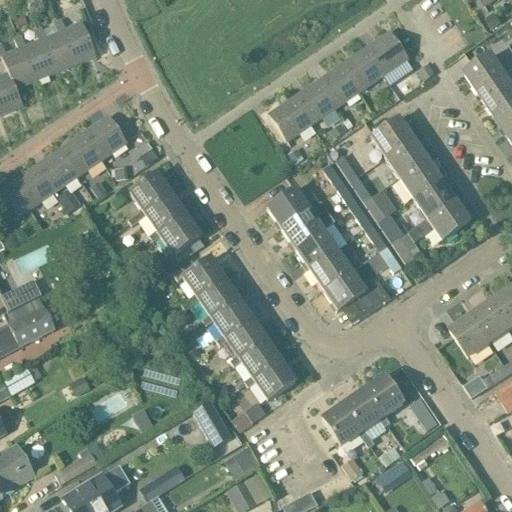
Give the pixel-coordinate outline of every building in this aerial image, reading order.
[(38,0),(24,0),(29,11),(36,8),(39,1),(38,0)] [(496,0),(477,0),(484,8),(496,0)] [(26,25),(22,16),(14,19),(17,29),(26,25)] [(494,16),(484,22),(491,31),(500,25),(494,16)] [(57,24),(53,25),(54,28),(58,36),(61,34),(75,67),(95,59),(82,26),(65,32),(61,22),(57,24)] [(37,32),(33,33),(38,44),(41,42),(55,75),(75,67),(61,34),(58,36),(45,41),(42,33),(41,30),(37,32)] [(387,36),(363,53),(381,79),(405,62),(387,36)] [(17,40),(13,41),(17,52),(21,50),(35,83),(55,75),(41,42),(38,44),(25,49),(21,38),(17,40)] [(1,46),(0,46),(0,59),(7,76),(8,76),(14,92),(15,92),(34,84),(35,83),(21,50),(17,52),(5,57),(1,46)] [(363,53),(339,69),(357,95),(381,79),(363,53)] [(464,77),(478,98),(506,79),(491,58),(464,77)] [(430,67),(417,76),(423,84),(436,76),(430,67)] [(339,69),(315,85),(333,112),(357,95),(339,69)] [(0,112),(2,117),(22,109),(15,92),(14,92),(8,76),(7,76),(0,78),(0,112)] [(511,87),(506,79),(478,98),(492,118),(511,104),(511,87)] [(315,85),(291,102),(309,128),(333,112),(315,85)] [(309,128),(291,102),(267,118),(285,144),(309,128)] [(511,104),(492,118),(506,139),(511,134),(511,104)] [(107,120),(83,136),(101,163),(125,146),(107,120)] [(347,121),(342,124),(347,131),(352,128),(347,121)] [(370,141),(384,161),(411,142),(398,122),(370,141)] [(340,126),(329,134),(333,141),(345,133),(340,126)] [(83,136),(59,153),(77,179),(101,163),(83,136)] [(411,142),(384,161),(398,182),(426,163),(411,142)] [(297,151),(288,157),(293,165),(302,159),(297,151)] [(59,153),(35,169),(53,196),(77,179),(59,153)] [(343,159),(335,164),(349,185),(357,180),(356,179),(348,166),(343,159)] [(426,163),(398,182),(412,203),(440,183),(426,163)] [(344,189),(330,168),(322,173),(337,194),(344,189)] [(35,169),(11,186),(29,212),(53,196),(35,169)] [(125,170),(113,171),(115,183),(127,182),(125,170)] [(156,176),(128,196),(140,214),(142,217),(170,197),(156,176)] [(357,180),(349,185),(363,206),(371,200),(364,189),(357,180)] [(440,183),(412,203),(426,223),(416,230),(454,204),(440,183)] [(29,212),(11,186),(0,192),(0,221),(5,228),(29,212)] [(344,189),(337,194),(351,214),(358,209),(344,189)] [(79,207),(68,191),(56,200),(67,215),(79,207)] [(266,212),(280,233),(308,214),(294,193),(266,212)] [(140,214),(133,219),(137,225),(144,220),(154,235),(156,238),(184,218),(170,197),(142,217),(140,214)] [(371,200),(363,206),(377,227),(385,221),(383,217),(371,200)] [(416,230),(409,235),(415,244),(432,232),(440,244),(469,225),(454,204),(426,223),(416,230)] [(358,209),(351,214),(365,235),(372,230),(358,209)] [(308,214),(280,233),(294,253),(322,234),(308,214)] [(154,235),(148,239),(152,245),(159,241),(170,258),(171,258),(197,240),(199,239),(184,218),(156,238),(154,235)] [(385,221),(377,227),(391,247),(403,239),(389,218),(385,221)] [(133,219),(127,223),(131,229),(137,225),(133,219)] [(11,227),(0,234),(0,236),(6,246),(19,238),(11,227)] [(372,230),(365,235),(379,255),(386,250),(372,230)] [(322,234),(294,253),(309,274),(336,255),(322,234)] [(403,239),(391,247),(405,268),(417,260),(409,248),(415,244),(409,235),(403,239)] [(386,250),(379,255),(393,276),(401,271),(386,250)] [(336,255),(309,274),(322,294),(350,275),(336,255)] [(186,277),(181,280),(194,298),(195,301),(223,282),(209,261),(186,277)] [(156,284),(165,278),(159,268),(149,275),(156,284)] [(177,283),(181,280),(186,277),(181,269),(172,275),(177,283)] [(350,275),(322,294),(337,315),(351,305),(362,320),(389,303),(378,287),(364,296),(350,275)] [(194,298),(187,303),(191,309),(198,305),(207,319),(209,321),(237,302),(223,282),(195,301),(194,298)] [(511,294),(510,292),(490,306),(509,334),(511,331),(511,294)] [(14,297),(1,303),(8,315),(20,309),(14,297)] [(207,319),(201,323),(206,329),(212,325),(222,340),(249,320),(237,302),(209,321),(207,319)] [(187,303),(181,307),(185,313),(191,309),(187,303)] [(490,306),(469,320),(488,348),(509,334),(490,306)] [(41,307),(5,325),(8,330),(16,346),(18,351),(54,333),(41,307)] [(263,341),(249,320),(222,340),(215,344),(220,350),(226,346),(236,360),(263,341)] [(488,348),(469,320),(448,335),(467,362),(488,348)] [(0,354),(16,346),(8,330),(0,334),(0,354)] [(277,361),(263,341),(236,360),(229,364),(233,370),(240,366),(249,380),(277,361)] [(196,354),(188,359),(191,364),(199,359),(196,354)] [(293,385),(277,361),(249,380),(244,385),(248,390),(254,386),(265,404),(293,385)] [(489,391),(510,377),(505,369),(503,371),(484,383),(489,391)] [(26,370),(0,383),(0,386),(8,401),(34,385),(26,370)] [(83,379),(68,387),(75,400),(90,392),(83,379)] [(383,379),(362,394),(381,421),(378,423),(383,430),(389,426),(385,419),(402,407),(383,379)] [(220,388),(214,392),(222,403),(228,399),(226,397),(229,395),(224,388),(221,390),(220,388)] [(511,390),(497,400),(509,417),(511,414),(511,390)] [(362,394),(341,408),(360,436),(358,437),(363,444),(369,440),(364,433),(378,423),(381,421),(362,394)] [(209,407),(192,418),(211,451),(229,440),(209,407)] [(341,408),(320,422),(339,450),(358,437),(360,436),(341,408)] [(81,409),(72,415),(77,423),(86,417),(81,409)] [(144,410),(132,416),(142,434),(153,429),(144,410)] [(430,416),(419,424),(427,435),(438,427),(430,416)] [(241,419),(232,425),(240,435),(248,429),(241,419)] [(415,468),(447,445),(442,438),(409,461),(415,468)] [(369,440),(363,444),(368,451),(373,447),(371,444),(369,440)] [(0,501),(13,494),(12,491),(33,479),(16,448),(0,456),(0,501)] [(392,449),(378,459),(385,469),(399,458),(392,449)] [(246,451),(234,459),(245,478),(258,470),(246,451)] [(90,455),(56,474),(62,486),(97,467),(90,455)] [(350,483),(362,475),(351,460),(340,468),(350,483)] [(411,479),(401,464),(388,473),(398,488),(411,479)] [(101,479),(62,502),(68,511),(114,511),(116,511),(109,499),(129,486),(120,472),(119,469),(101,480),(101,479)] [(139,493),(138,493),(146,505),(167,492),(160,480),(158,481),(139,493)] [(243,486),(227,495),(234,508),(240,505),(244,511),(248,511),(255,509),(243,486)] [(279,508),(281,511),(304,511),(315,507),(308,494),(279,508)] [(437,511),(449,503),(443,495),(437,494),(430,500),(437,511)] [(152,505),(140,511),(164,511),(158,502),(152,505)] [(484,511),(479,503),(465,511),(484,511)]
